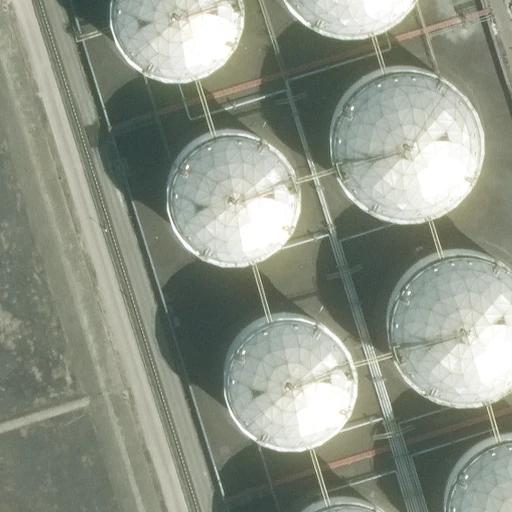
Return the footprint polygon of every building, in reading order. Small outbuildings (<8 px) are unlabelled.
[(233,7),(232,0),(106,0),(106,8),(107,19),(110,29),(114,38),(120,47),(127,55),(136,61),(145,66),(155,69),(165,71),(175,70),(186,69),(195,65),(205,60),(213,54),(220,46),(225,37),(229,28),(232,18),(233,7)] [(284,0),(287,4),(296,12),(306,19),(317,24),(328,27),(340,29),(352,28),(364,26),(375,22),(385,16),(394,8),(401,0),(284,0)] [(475,150),(476,139),(475,128),(472,117),(468,106),(462,96),(455,88),(447,80),(438,74),(428,69),(417,65),(406,64),(395,64),(383,65),(373,69),(362,74),(353,80),(345,88),(338,96),(332,106),(328,117),(326,127),(325,139),(326,150),(328,161),(332,171),(338,181),(345,190),(353,197),(362,204),(373,209),(383,212),(395,214),(406,214),(417,212),(428,209),(438,204),(447,197),(455,190),(462,181),(468,171),(472,161),(475,150)] [(171,223),(180,236),(193,245),(207,252),(222,255),(238,254),(253,249),(266,241),(277,230),(285,217),(290,202),(291,187),(288,171),(282,157),(272,145),(260,135),(246,129),(230,126),(215,127),(200,131),(187,139),(176,150),(167,164),(163,178),(162,194),(165,209),(171,223)] [(511,275),(504,268),(494,261),(483,255),(471,252),(459,251),(447,251),(435,254),(424,259),(414,265),(404,273),(397,282),(390,293),(386,304),(384,316),(383,328),(385,340),(389,352),(394,363),(401,373),(410,381),(420,388),(431,393),(443,397),(455,398),(467,397),(479,395),(490,390),(501,384),(510,376),(511,373),(511,275)] [(230,407),(238,419),(249,429),(263,436),(277,440),(293,440),(307,437),(321,430),(332,420),(341,407),(346,393),(348,378),(346,363),(341,349),(332,337),(321,327),(308,320),(293,316),(278,316),(263,320),(250,326),(238,336),(230,349),(224,363),(222,378),(224,393),(230,407)] [(511,511),(511,430),(502,432),(491,434),(480,439),(470,445),(461,453),(453,462),(447,472),(442,482),(439,494),(439,506),(438,511),(511,511)] [(378,511),(364,503),(349,499),(333,499),(318,502),(304,509),(301,511),(378,511)]
